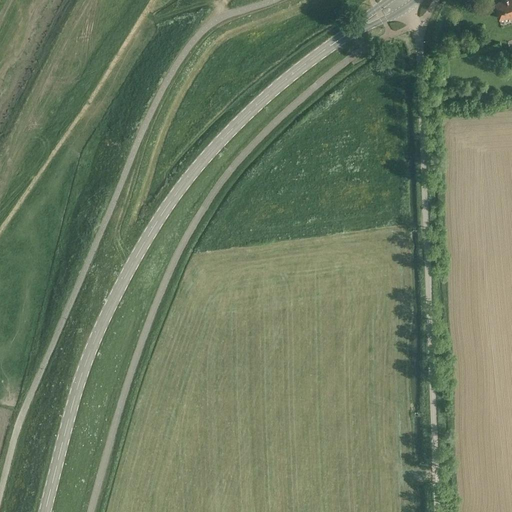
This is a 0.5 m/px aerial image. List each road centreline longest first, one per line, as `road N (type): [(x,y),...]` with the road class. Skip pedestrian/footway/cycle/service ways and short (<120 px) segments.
road 1 (secondary): [(48,511),(80,383),(151,230),(199,161),(254,103),(344,35)]
road 2 (unclassified): [(436,511),(419,44),(407,5)]
